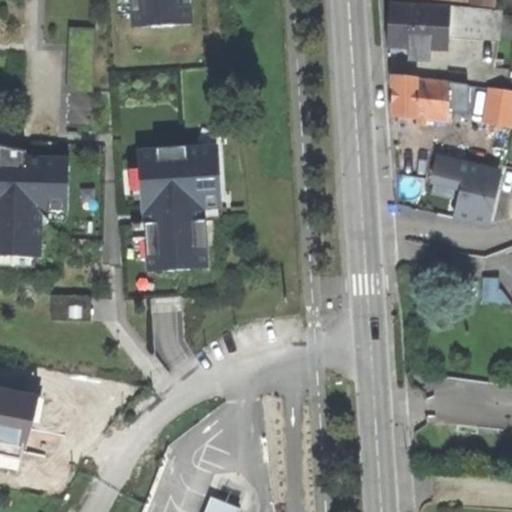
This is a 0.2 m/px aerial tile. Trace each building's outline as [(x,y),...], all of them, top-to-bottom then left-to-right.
[(131,0),(131,6),(133,27),(151,26),(152,28),(175,26),(174,24),(192,23),(190,0),(131,0)] [(476,0),(476,7),(492,9),(493,0),(476,0)] [(449,6),(449,12),(447,36),(493,39),(495,12),(449,6)] [(447,36),(449,12),(389,9),(387,48),(409,49),(408,61),(429,62),(430,51),(446,52),(447,36)] [(95,30),(70,29),(67,92),(93,93),(95,30)] [(447,112),(446,86),(391,79),(391,101),(391,118),(447,125),(447,112)] [(464,88),(446,86),(447,112),(464,112),(464,88)] [(483,123),(508,127),(511,107),(511,94),(488,92),(483,123)] [(0,256),(35,258),(40,258),(41,226),(48,222),(42,215),(42,211),(67,211),(68,159),(26,159),(26,151),(8,148),(8,150),(4,150),(0,150),(0,256)] [(183,150),(138,152),(139,170),(141,196),(142,210),(142,214),(148,213),(148,219),(149,225),(145,225),(147,259),(148,271),(167,270),(167,272),(190,271),(190,269),(207,267),(204,219),(203,210),(219,209),(218,192),(221,192),(219,164),(216,164),(215,148),(183,150)] [(457,218),(487,225),(499,173),(441,159),(435,186),(463,193),(457,218)] [(130,197),(141,196),(139,170),(129,171),(130,197)] [(219,219),(219,209),(203,210),(204,219),(218,219),(219,219)] [(134,260),(147,259),(145,225),(132,226),(134,260)] [(0,266),(34,268),(35,258),(0,256),(0,266)] [(92,298),(53,297),(52,321),(91,321),(92,298)] [(0,467),(14,471),(29,391),(0,385),(0,467)] [(206,511),(239,511),(240,510),(212,499),(206,511)]
